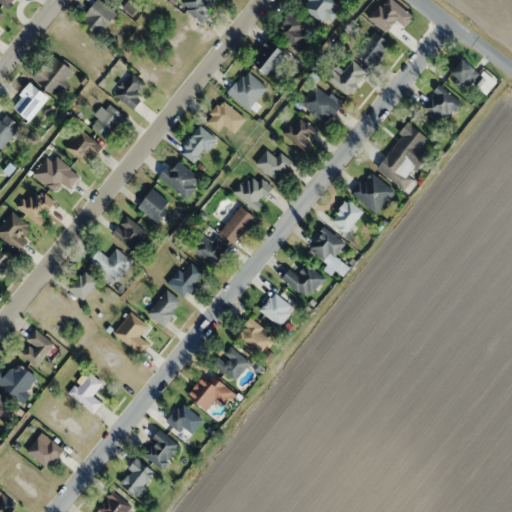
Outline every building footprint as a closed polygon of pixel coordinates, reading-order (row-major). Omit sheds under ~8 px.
[(0,0),(0,2),(9,9),(15,0),(0,0)] [(98,36),(117,14),(100,0),(97,0),(79,20),(98,36)] [(180,0),(180,1),(203,23),(214,12),(206,4),(210,0),(180,0)] [(341,3),(335,0),(303,0),(299,7),(329,24),(341,3)] [(300,54),(312,42),(303,33),(307,29),(292,14),(275,30),(300,54)] [(373,66),(390,43),(373,30),(356,53),(373,66)] [(287,53),(268,39),(251,61),(269,75),(287,53)] [(33,79),(57,96),(74,71),(50,54),(33,79)] [(367,71),(351,59),(340,74),(333,69),(326,78),(349,95),(367,71)] [(479,72),(463,59),(448,77),(464,91),(479,72)] [(267,90),(248,69),(227,89),(247,110),(267,90)] [(147,85),(130,72),(113,94),(134,110),(144,97),(139,94),(147,85)] [(48,97),(30,83),(11,105),(29,120),(48,97)] [(341,106),(315,84),(300,102),(326,124),(341,106)] [(460,104),(441,85),(424,103),(443,122),(460,104)] [(217,131),(224,123),(234,132),(245,120),(224,100),(205,119),(217,131)] [(125,117),(108,103),(88,127),(105,141),(125,117)] [(0,148),(0,149),(20,126),(4,113),(0,118),(0,148)] [(283,132),(303,150),(319,132),(299,114),(283,132)] [(410,177),(426,152),(420,148),(427,136),(407,123),(376,170),(407,191),(414,179),(410,177)] [(180,151),(196,164),(215,137),(199,125),(180,151)] [(101,150),(82,129),(65,144),(84,166),(101,150)] [(279,152),(276,156),(266,149),(255,164),(277,179),(291,160),(279,152)] [(54,192),(63,183),(69,188),(79,177),(51,151),(32,172),(54,192)] [(185,198),(201,180),(178,160),(171,168),(168,165),(159,176),(185,198)] [(377,214),(395,193),(370,171),(352,191),(377,214)] [(270,191),(249,172),(232,191),(254,210),(270,191)] [(38,224),(55,204),(33,186),(16,206),(38,224)] [(138,205),(158,221),(172,204),(152,188),(138,205)] [(357,219),(365,227),(372,221),(350,199),(331,218),(345,231),(357,219)] [(220,231),(235,243),(255,217),(241,205),(220,231)] [(0,235),(1,240),(8,239),(10,250),(28,247),(22,214),(0,218),(0,235)] [(111,233),(132,250),(147,232),(126,215),(111,233)] [(345,243),(324,226),(308,247),(329,263),(325,269),(331,274),(335,269),(343,275),(350,267),(335,256),(345,243)] [(191,249),(215,265),(228,245),(204,229),(191,249)] [(90,259),(116,280),(131,260),(115,248),(108,258),(98,250),(90,259)] [(0,276),(12,261),(0,250),(0,276)] [(185,297),(204,271),(186,259),(168,284),(185,297)] [(307,298),(325,278),(307,263),(297,274),(289,267),(281,276),(307,298)] [(81,299),(97,281),(84,270),(68,287),(81,299)] [(147,313),(163,325),(182,301),(166,289),(147,313)] [(295,308),(274,291),(259,310),(280,327),(295,308)] [(140,336),(147,325),(129,312),(114,333),(141,354),(149,343),(140,336)] [(274,337),(250,317),(235,336),(258,355),(274,337)] [(21,354),(36,367),(54,344),(35,328),(26,340),(30,343),(21,354)] [(235,381),(250,361),(227,344),(213,365),(235,381)] [(0,376),(0,383),(22,403),(30,394),(25,391),(36,377),(15,359),(0,376)] [(93,395),(102,382),(85,370),(68,393),(94,412),(102,402),(93,395)] [(234,393),(207,370),(187,393),(206,410),(217,398),(224,404),(234,393)] [(166,421),(187,438),(203,419),(181,402),(166,421)] [(161,469),(180,446),(160,430),(141,452),(161,469)] [(45,469),(63,451),(44,432),(26,449),(45,469)] [(156,476),(139,458),(118,479),(136,496),(156,476)] [(127,511),(133,505),(112,489),(96,510),(99,511),(127,511)] [(0,511),(14,511),(14,497),(0,497),(0,511)]
